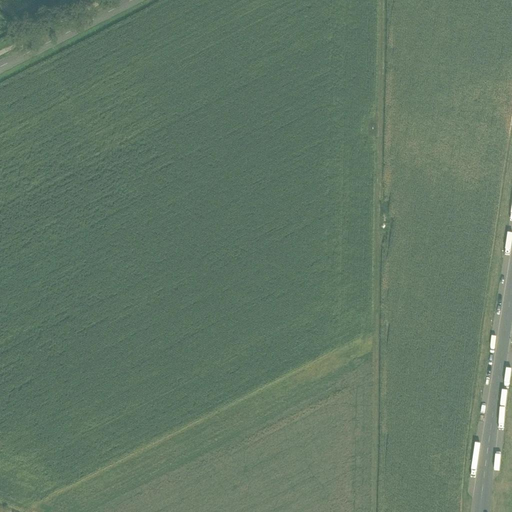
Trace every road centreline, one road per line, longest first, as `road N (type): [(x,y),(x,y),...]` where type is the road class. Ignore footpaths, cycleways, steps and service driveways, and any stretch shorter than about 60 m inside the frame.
road 1 (track): [(380,0),(373,511)]
road 2 (secondary): [(136,0),(0,69)]
